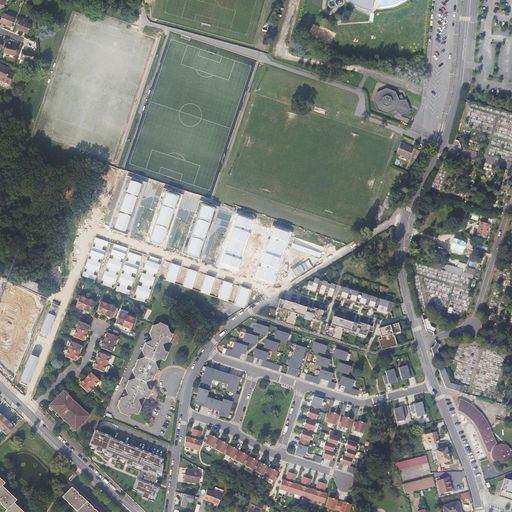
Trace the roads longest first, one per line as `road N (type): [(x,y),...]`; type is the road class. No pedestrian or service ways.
road 1 (residential): [(203,352),(267,298),(404,215)]
road 2 (residential): [(404,215),(446,133),(466,0)]
road 3 (residential): [(434,384),(401,272),(404,215)]
road 4 (secondary): [(131,511),(28,411)]
road 5 (residential): [(434,384),(363,403),(305,385)]
road 6 (residential): [(478,502),(434,384)]
